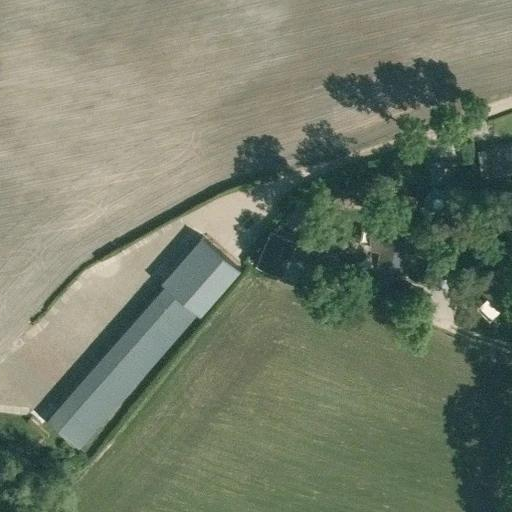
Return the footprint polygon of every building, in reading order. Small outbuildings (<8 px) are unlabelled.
[(482,174),(511,169),(511,145),(490,148),(492,163),(480,164),(482,174)] [(442,160),(431,160),(432,183),(444,182),(442,160)] [(370,187),(358,185),(355,202),(367,205),(370,187)] [(323,212),(305,196),(287,213),(305,229),(323,212)] [(404,277),(405,271),(412,231),(376,223),(370,250),(379,252),(376,270),(404,277)] [(259,259),(257,264),(283,275),(285,270),(297,239),(271,229),(259,259)] [(167,284),(50,418),(79,443),(197,310),(200,313),(240,267),(202,234),(162,280),(167,284)] [(511,268),(503,260),(478,286),(490,298),(490,302),(494,306),(498,306),(500,308),(511,296),(511,268)]
